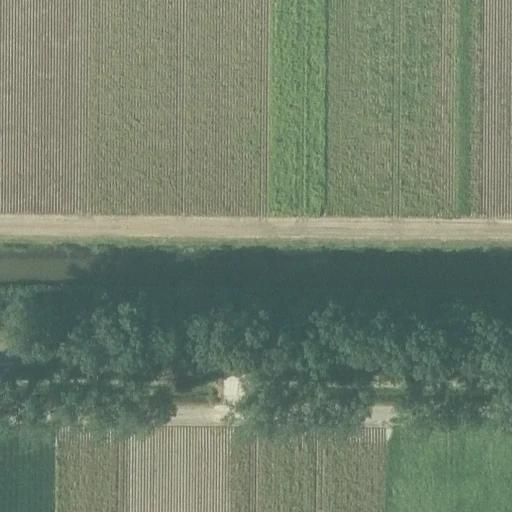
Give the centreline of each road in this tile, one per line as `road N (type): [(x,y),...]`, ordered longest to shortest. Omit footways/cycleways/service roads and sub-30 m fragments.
road 1 (track): [(0,235),(511,243)]
road 2 (unclassified): [(511,359),(0,355)]
